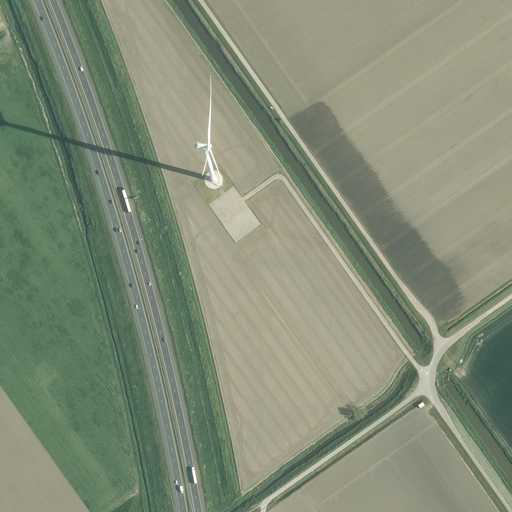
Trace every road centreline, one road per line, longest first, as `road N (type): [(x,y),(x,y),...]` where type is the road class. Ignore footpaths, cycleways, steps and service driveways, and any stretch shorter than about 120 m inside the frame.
road 1 (motorway): [(199,511),(142,258),(54,0)]
road 2 (motorway): [(37,0),(127,264),(181,511)]
road 3 (unclassified): [(511,511),(429,385),(447,341),(511,296)]
